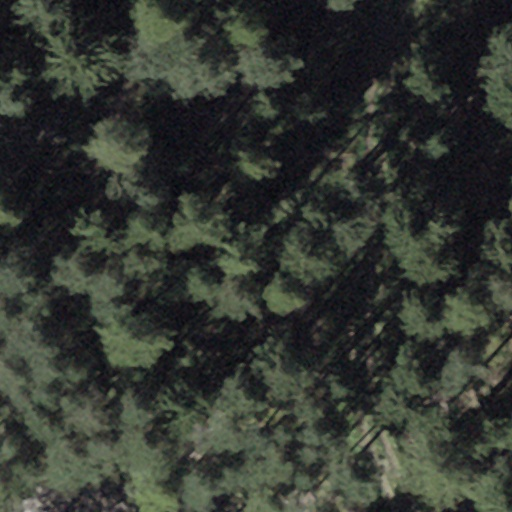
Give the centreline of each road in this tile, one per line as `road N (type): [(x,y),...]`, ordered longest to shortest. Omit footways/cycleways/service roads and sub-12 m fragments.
road 1 (track): [(400,511),(348,400),(348,281),(387,0)]
road 2 (track): [(3,511),(103,473),(223,511)]
